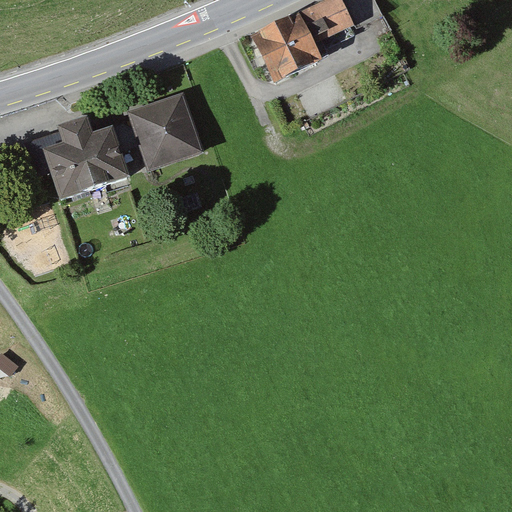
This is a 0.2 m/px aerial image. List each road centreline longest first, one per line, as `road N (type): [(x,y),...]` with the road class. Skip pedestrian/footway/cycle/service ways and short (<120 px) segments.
road 1 (secondary): [(257,0),(0,96)]
road 2 (unknown): [(224,41),(252,88),(264,93),(377,43)]
